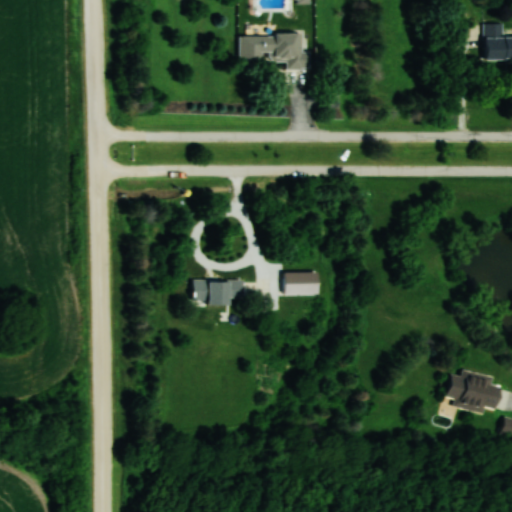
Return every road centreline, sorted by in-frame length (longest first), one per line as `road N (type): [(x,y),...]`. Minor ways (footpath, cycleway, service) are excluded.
road 1 (residential): [(103,511),(92,0)]
road 2 (residential): [(511,136),(97,135)]
road 3 (residential): [(98,171),(511,171)]
